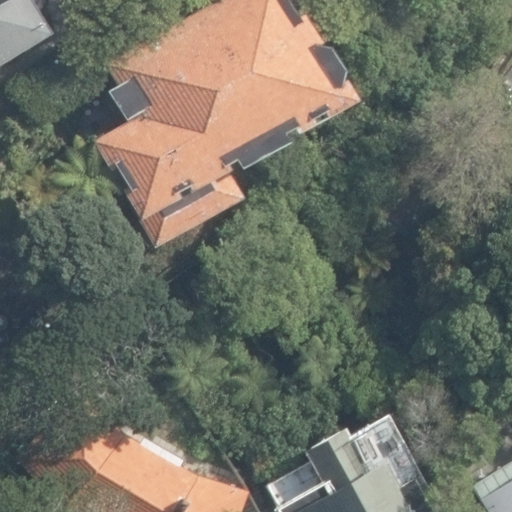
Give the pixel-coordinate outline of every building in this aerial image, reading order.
[(0,0),(0,62),(44,36),(33,17),(41,0),(0,0)] [(339,107),(280,0),(204,0),(89,62),(120,120),(86,138),(145,249),(232,203),(216,173),(339,107)] [(235,511),(239,493),(183,479),(71,406),(0,467),(0,469),(48,511),(235,511)] [(433,511),(377,411),(254,479),(272,511),(433,511)] [(511,511),(511,461),(472,485),(487,511),(511,511)]
